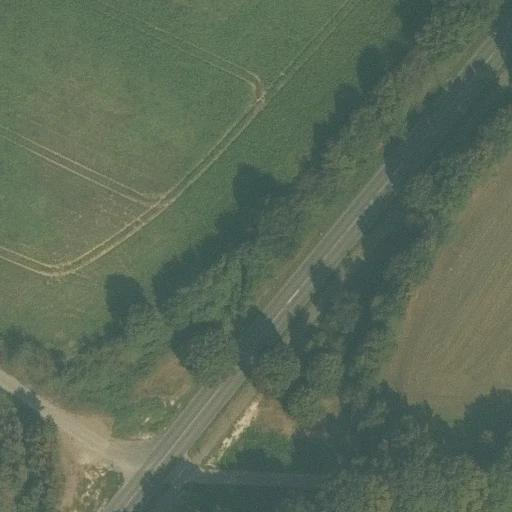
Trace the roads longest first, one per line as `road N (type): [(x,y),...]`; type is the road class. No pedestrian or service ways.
road 1 (primary): [(511,29),(159,457)]
road 2 (residential): [(511,487),(208,471),(159,457)]
road 3 (track): [(159,457),(107,440),(0,376)]
